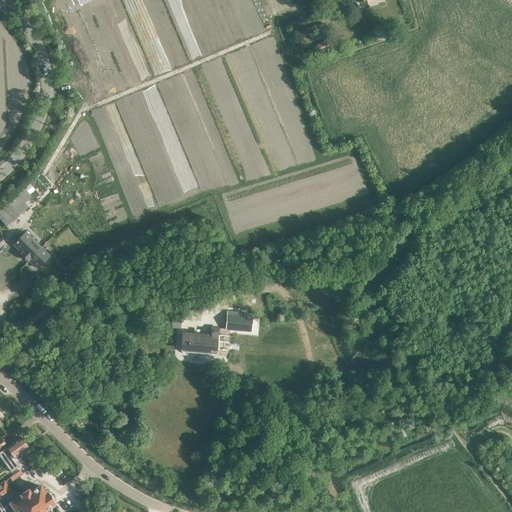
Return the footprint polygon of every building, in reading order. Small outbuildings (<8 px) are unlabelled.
[(0,208),(0,219),(6,227),(36,201),(24,188),(0,208)] [(13,243),(37,268),(49,257),(24,232),(13,243)] [(227,316),(226,327),(229,327),(229,329),(250,331),(251,317),(243,317),(227,316)] [(181,339),(180,346),(188,347),(188,350),(210,352),(210,349),(217,350),(219,328),(211,328),(210,336),(182,333),(181,339)] [(6,457),(8,456),(12,462),(7,465),(11,472),(20,466),(14,458),(28,448),(20,438),(7,447),(7,448),(2,451),(6,457)] [(45,511),(54,505),(51,500),(54,498),(52,496),(49,498),(40,486),(33,491),(31,489),(21,496),(8,505),(3,497),(11,492),(4,482),(0,484),(0,510),(1,511),(45,511)]
